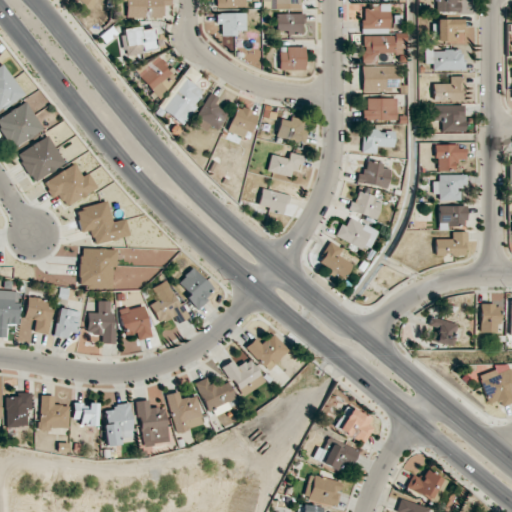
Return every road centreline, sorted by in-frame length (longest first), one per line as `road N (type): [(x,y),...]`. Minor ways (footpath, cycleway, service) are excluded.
road 1 (secondary): [(0,10),(152,194),(511,501)]
road 2 (secondary): [(281,264),(166,160),(35,0)]
road 3 (residential): [(0,358),(115,375),(166,365),(229,322),(281,264)]
road 4 (secondary): [(511,459),(281,264)]
road 5 (residential): [(281,264),(312,218),(332,163),(333,0)]
road 6 (residential): [(496,275),(491,0)]
road 7 (residential): [(333,95),(260,88),(219,66),(195,45),(189,0)]
road 8 (residential): [(367,339),(418,293),(469,277),(511,275)]
road 9 (residential): [(436,396),(385,464),(364,511)]
